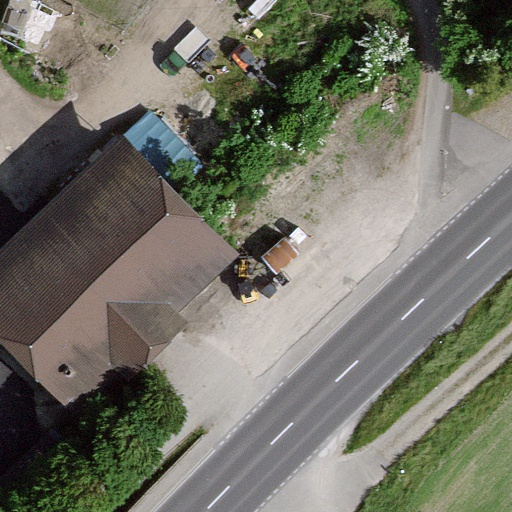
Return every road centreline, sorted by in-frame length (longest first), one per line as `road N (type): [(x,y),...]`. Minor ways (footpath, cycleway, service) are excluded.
road 1 (primary): [(209,511),(511,230)]
road 2 (track): [(90,511),(217,391),(318,511)]
road 3 (track): [(217,391),(436,184)]
road 4 (track): [(317,508),(511,337)]
